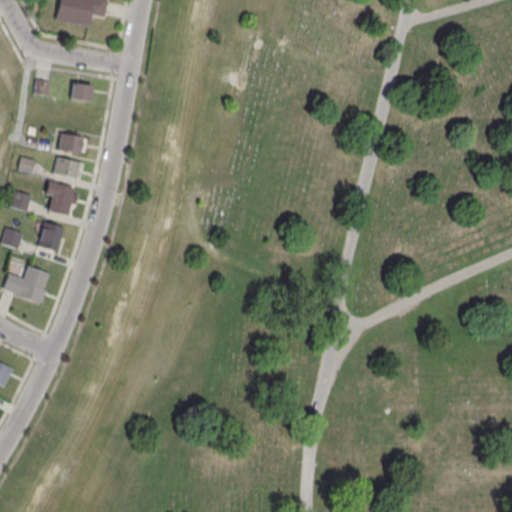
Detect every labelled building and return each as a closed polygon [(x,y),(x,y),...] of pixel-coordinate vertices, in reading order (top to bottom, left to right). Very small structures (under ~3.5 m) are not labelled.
[(103,17),(105,0),(57,0),(54,21),(88,27),(90,15),(103,17)] [(90,84),(70,82),(68,98),(88,101),(90,84)] [(56,150),(83,153),(85,136),(58,133),(56,150)] [(51,173),(78,178),(81,162),(55,157),(51,173)] [(49,199),(46,208),(64,215),(74,190),(49,179),(42,196),(49,199)] [(34,245),(54,251),(62,227),(42,221),(34,245)] [(20,233),(5,227),(0,240),(0,243),(15,248),(20,233)] [(19,275),(6,271),(0,290),(39,303),(49,273),(22,264),(19,275)] [(0,384),(2,385),(11,368),(0,362),(0,384)]
